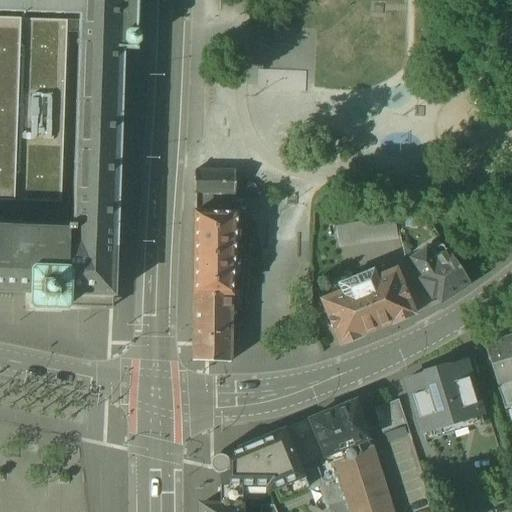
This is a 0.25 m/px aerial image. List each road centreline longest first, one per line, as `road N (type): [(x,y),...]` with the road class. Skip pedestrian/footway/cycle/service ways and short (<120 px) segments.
road 1 (secondary): [(172,0),(158,397)]
road 2 (tertiary): [(511,286),(454,324),(332,375),(281,388),(158,397)]
road 3 (tertiary): [(0,362),(158,397)]
